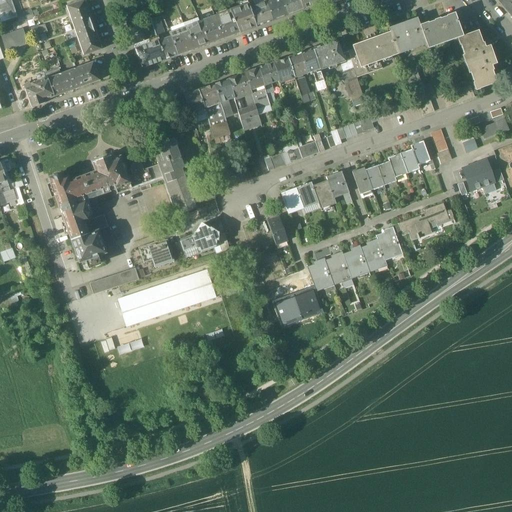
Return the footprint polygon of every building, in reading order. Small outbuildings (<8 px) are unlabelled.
[(9,0),(0,0),(0,19),(16,14),(9,0)] [(25,19),(33,17),(28,0),(23,0),(20,1),(25,19)] [(238,34),(256,27),(271,22),(265,5),(263,0),(252,0),(255,7),(249,9),(248,4),(230,11),(238,34)] [(280,0),(278,0),(265,5),(271,22),(286,16),(280,0)] [(302,10),(297,0),(280,0),(286,16),(302,10)] [(297,0),(302,10),(327,1),(327,0),(297,0)] [(511,0),(506,0),(498,2),(511,18),(511,0)] [(84,1),(66,7),(75,32),(93,25),(84,1)] [(230,11),(214,17),(223,40),(238,34),(230,11)] [(446,17),(439,19),(433,21),(433,22),(427,24),(427,23),(419,26),(426,45),(425,45),(427,50),(435,47),(434,43),(443,40),(444,43),(445,43),(444,39),(452,36),(454,40),(456,39),(462,37),(454,13),(445,16),(446,17)] [(214,17),(199,22),(208,45),(223,40),(214,17)] [(156,19),(150,21),(153,30),(160,27),(156,19)] [(416,19),(388,29),(389,33),(397,55),(425,45),(426,45),(419,26),(416,19)] [(199,22),(184,28),(192,51),(208,45),(199,22)] [(141,24),(129,28),(134,40),(145,36),(141,24)] [(93,25),(75,32),(83,56),(101,50),(93,25)] [(171,38),(163,41),(161,36),(163,36),(160,27),(153,30),(156,38),(164,61),(177,56),(171,38)] [(184,28),(169,34),(171,38),(177,56),(192,51),(184,28)] [(0,109),(0,108),(0,60),(3,59),(1,54),(27,44),(22,30),(0,38),(0,109)] [(462,37),(460,38),(462,45),(460,46),(463,55),(461,56),(461,57),(465,56),(468,64),(493,55),(489,46),(485,48),(483,43),(482,43),(477,31),(462,37)] [(389,33),(352,46),(353,50),(347,52),(353,69),(356,78),(382,69),(379,62),(397,55),(389,33)] [(156,38),(133,46),(142,69),(164,61),(156,38)] [(337,41),(312,50),(320,70),(344,62),(337,41)] [(312,50),(300,54),(306,73),(314,71),(315,74),(313,75),(318,91),(326,88),(320,70),(312,50)] [(300,54),(287,59),(295,82),(300,97),(307,95),(302,78),(300,79),(299,76),(306,73),(300,54)] [(493,55),(468,64),(471,72),(467,73),(468,74),(469,74),(473,84),(476,82),(478,90),(496,83),(492,71),(493,71),(491,66),(496,64),(493,55)] [(287,59),(272,64),(278,81),(280,87),(281,87),(280,84),(285,82),(286,85),(295,82),(287,59)] [(92,63),(77,69),(83,87),(99,81),(92,63)] [(272,64),(257,69),(266,94),(268,93),(266,85),(278,81),(272,64)] [(404,72),(406,78),(418,74),(415,68),(404,72)] [(77,69),(62,74),(68,92),(83,87),(77,69)] [(257,69),(245,74),(256,109),(269,105),(266,94),(257,69)] [(356,78),(353,69),(343,73),(347,83),(345,83),(352,102),(363,98),(356,78)] [(62,74),(47,80),(53,97),(68,92),(62,74)] [(245,74),(228,80),(234,99),(243,130),(260,124),(256,109),(245,74)] [(406,78),(408,83),(420,79),(418,74),(406,78)] [(47,80),(47,78),(30,85),(29,83),(23,85),(25,90),(24,90),(31,109),(45,104),(44,101),(53,97),(47,80)] [(408,83),(410,89),(422,85),(420,79),(408,83)] [(228,80),(213,85),(220,104),(234,99),(228,80)] [(213,85),(198,91),(204,109),(206,115),(213,140),(230,135),(220,104),(213,85)] [(410,89),(412,95),(424,90),(422,85),(410,89)] [(469,100),(474,98),(470,87),(465,89),(469,100)] [(463,102),(469,100),(465,89),(459,91),(463,102)] [(412,95),(415,100),(426,96),(424,90),(412,95)] [(198,91),(183,96),(192,120),(206,115),(204,109),(198,91)] [(458,104),(463,102),(459,91),(453,93),(458,104)] [(446,108),(458,104),(453,93),(442,97),(446,108)] [(415,100),(417,106),(418,105),(428,101),(426,96),(415,100)] [(417,108),(413,97),(407,99),(411,110),(417,108)] [(411,110),(407,99),(402,101),(405,112),(411,110)] [(405,112),(402,101),(396,103),(400,114),(405,112)] [(428,101),(418,105),(423,117),(434,112),(430,101),(428,101)] [(400,114),(396,103),(390,105),(394,116),(400,114)] [(394,116),(390,105),(385,107),(389,118),(394,116)] [(389,118),(385,107),(379,109),(383,120),(389,118)] [(493,119),(503,115),(501,108),(490,112),(493,119)] [(383,120),(379,109),(374,111),(377,122),(383,120)] [(377,122),(374,111),(368,113),(370,119),(372,124),(377,122)] [(370,119),(364,120),(368,131),(374,129),(372,124),(370,119)] [(364,120),(359,122),(363,133),(368,131),(364,120)] [(503,120),(496,122),(496,124),(480,130),(484,139),(500,132),(500,134),(507,131),(503,120)] [(363,133),(359,122),(353,125),(357,136),(363,134),(363,133)] [(353,125),(347,127),(351,138),(357,136),(353,125)] [(347,127),(342,129),(345,139),(346,140),(351,138),(347,127)] [(342,129),(336,131),(338,134),(340,141),(345,139),(342,129)] [(440,130),(429,134),(431,139),(442,135),(440,130)] [(338,134),(332,136),(335,147),(336,148),(342,146),(340,141),(338,134)] [(442,135),(431,139),(433,144),(444,140),(442,135)] [(332,136),(326,138),(330,149),(335,147),(332,136)] [(164,185),(184,177),(181,169),(184,168),(173,139),(156,145),(163,163),(157,165),(163,180),(164,185)] [(325,152),(320,140),(315,142),(319,154),(325,152)] [(444,140),(433,144),(434,149),(446,145),(444,140)] [(474,140),(462,144),(464,149),(475,145),(474,140)] [(315,142),(309,144),(313,156),(319,154),(315,142)] [(422,142),(410,146),(411,150),(417,166),(429,162),(422,142)] [(309,144),(304,146),(308,158),(313,156),(309,144)] [(446,145),(434,149),(436,154),(448,150),(446,145)] [(475,145),(464,149),(466,154),(477,149),(475,145)] [(304,146),(298,148),(298,149),(302,160),(308,158),(304,146)] [(298,149),(292,151),(296,162),(302,160),(298,149)] [(411,150),(399,154),(406,174),(418,170),(417,166),(411,150)] [(448,150),(436,154),(438,159),(449,155),(448,150)] [(399,154),(387,159),(388,162),(394,178),(406,174),(399,154)] [(281,155),(275,157),(279,168),(285,166),(281,155)] [(449,155),(438,159),(440,165),(451,160),(449,155)] [(76,179),(84,202),(110,192),(108,187),(113,185),(116,194),(130,189),(126,177),(124,172),(126,168),(125,165),(121,163),(119,158),(112,160),(111,156),(92,163),(95,172),(76,179)] [(275,157),(270,159),(274,170),(279,168),(275,157)] [(13,159),(8,161),(7,159),(0,161),(0,163),(4,174),(17,169),(13,159)] [(270,159),(264,161),(268,172),(274,170),(270,159)] [(264,161),(258,163),(262,174),(268,172),(264,161)] [(486,161),(474,165),(482,188),(494,183),(486,161)] [(157,165),(143,170),(143,169),(140,162),(133,164),(132,164),(129,169),(131,175),(126,177),(130,189),(131,191),(163,180),(157,165)] [(388,162),(376,166),(384,187),(396,182),(394,178),(388,162)] [(0,163),(0,206),(6,205),(2,194),(10,191),(6,180),(9,179),(7,174),(4,175),(4,174),(0,163)] [(474,165),(461,169),(470,192),(482,188),(474,165)] [(376,166),(364,171),(372,191),(384,187),(376,166)] [(248,168),(242,171),(246,182),(252,180),(248,168)] [(363,168),(351,172),(360,195),(372,191),(364,171),(363,168)] [(499,170),(494,172),(498,183),(503,181),(499,170)] [(242,171),(237,173),(241,184),(246,182),(242,171)] [(341,172),(326,178),(327,182),(333,199),(343,196),(343,198),(349,195),(341,172)] [(241,184),(237,173),(230,175),(230,176),(234,186),(241,184)] [(84,202),(76,179),(69,182),(67,177),(63,178),(61,174),(48,178),(71,241),(88,235),(83,222),(87,221),(91,214),(87,203),(84,202)] [(230,176),(219,180),(223,190),(234,186),(230,176)] [(184,177),(164,185),(176,216),(196,209),(184,177)] [(21,181),(13,183),(13,190),(16,200),(14,201),(15,205),(17,210),(25,208),(21,199),(22,199),(19,190),(19,188),(23,187),(21,181)] [(327,182),(312,187),(318,204),(320,209),(335,204),(333,199),(327,182)] [(311,183),(295,189),(303,209),(318,204),(312,187),(311,183)] [(463,183),(457,185),(461,195),(461,197),(467,194),(463,183)] [(295,189),(280,194),(288,215),(303,209),(295,189)] [(13,190),(10,191),(2,194),(6,205),(9,204),(10,207),(15,205),(14,201),(16,200),(13,190)] [(425,214),(398,224),(401,234),(408,232),(410,239),(417,237),(419,237),(419,236),(431,232),(428,223),(434,221),(435,225),(453,219),(450,211),(446,212),(443,204),(424,211),(425,214)] [(287,240),(279,218),(267,222),(275,245),(287,240)] [(216,242),(217,242),(221,253),(229,250),(224,233),(218,235),(218,233),(210,227),(209,229),(205,226),(205,227),(201,225),(196,233),(195,232),(192,237),(180,242),(183,252),(195,247),(196,250),(198,249),(199,252),(200,251),(201,254),(215,248),(216,242)] [(393,228),(386,231),(386,233),(376,237),(377,240),(384,261),(393,258),(393,255),(401,252),(393,228)] [(97,231),(88,235),(71,241),(79,263),(105,253),(97,231)] [(166,240),(157,243),(157,242),(138,248),(143,264),(152,261),(154,268),(174,262),(166,240)] [(371,245),(360,249),(368,270),(369,273),(378,270),(377,267),(386,264),(384,261),(377,240),(370,243),(371,245)] [(359,246),(352,249),(353,251),(342,255),(350,277),(351,279),(360,276),(359,274),(368,270),(360,249),(359,246)] [(12,248),(0,252),(3,262),(16,258),(12,248)] [(336,258),(325,262),(332,283),(333,286),(342,283),(341,280),(350,277),(342,255),(342,253),(335,255),(336,258)] [(324,259),(317,262),(318,264),(307,268),(314,287),(316,292),(324,289),(324,286),(332,283),(325,262),(324,259)] [(135,269),(89,284),(93,295),(138,280),(135,269)] [(206,270),(117,300),(126,327),(216,297),(206,270)] [(128,295),(154,286),(152,282),(127,290),(128,295)] [(316,292),(314,287),(292,295),(301,320),(323,312),(316,292)] [(17,290),(9,290),(8,303),(17,303),(17,290)] [(301,320),(292,295),(272,302),(281,327),(301,320)] [(119,345),(141,338),(139,332),(117,338),(119,345)] [(104,352),(115,349),(111,338),(100,341),(104,352)] [(142,339),(117,347),(119,355),(144,347),(142,339)]
